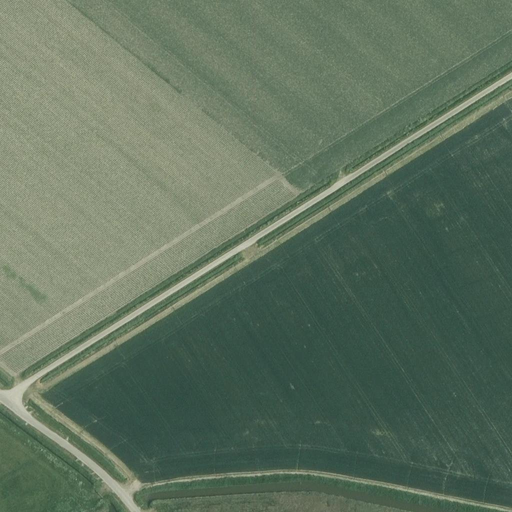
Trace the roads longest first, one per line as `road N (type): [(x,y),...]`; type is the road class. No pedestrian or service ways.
road 1 (track): [(2,399),(511,75)]
road 2 (unclassified): [(134,511),(89,461),(0,397)]
